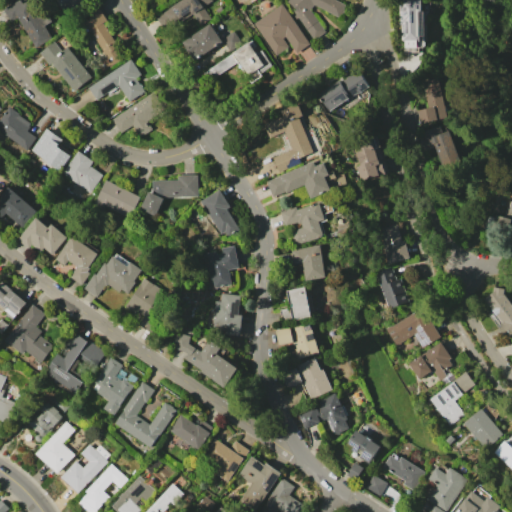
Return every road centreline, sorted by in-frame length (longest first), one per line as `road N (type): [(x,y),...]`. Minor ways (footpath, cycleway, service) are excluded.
road 1 (residential): [(120,0),(261,217),(262,367),(301,453),(375,511)]
road 2 (residential): [(358,33),(377,62),(442,295),(511,397)]
road 3 (residential): [(511,377),(470,318),(386,44),(368,21)]
road 4 (residential): [(0,245),(283,448),(301,453)]
road 5 (residential): [(0,50),(47,101),(126,153),(156,159),(209,136)]
road 6 (residential): [(375,0),(351,40),(209,136)]
